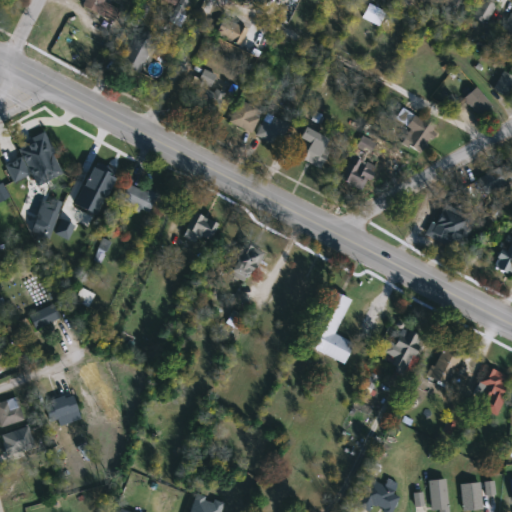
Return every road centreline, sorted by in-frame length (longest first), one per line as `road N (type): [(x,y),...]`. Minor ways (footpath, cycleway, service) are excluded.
road 1 (secondary): [(0,54),(511,320)]
road 2 (residential): [(342,232),(511,131)]
road 3 (residential): [(214,0),(147,131)]
